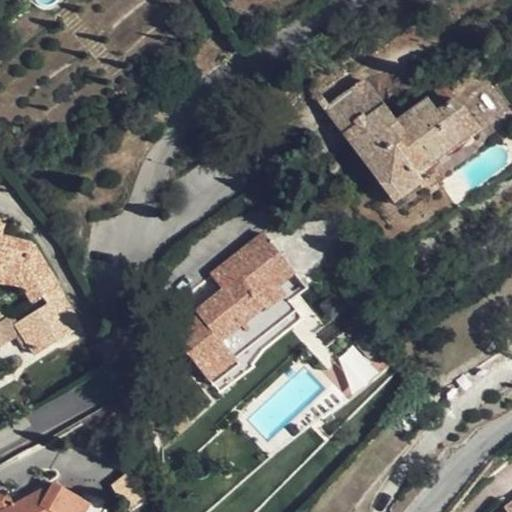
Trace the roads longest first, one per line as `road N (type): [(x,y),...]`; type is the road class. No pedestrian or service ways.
road 1 (residential): [(0,443),(96,390),(119,361),(136,205),(163,145),(204,89),(349,0)]
road 2 (residential): [(428,511),(511,426)]
